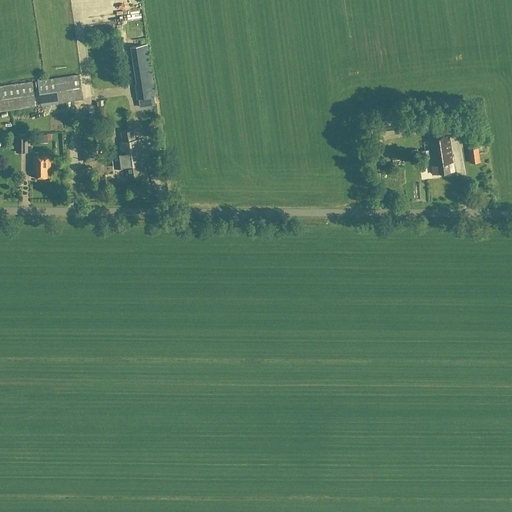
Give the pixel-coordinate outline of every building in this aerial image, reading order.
[(131,47),(134,67),(149,65),(147,44),(131,47)] [(36,82),(40,106),(82,99),(79,76),(36,82)] [(137,98),(154,96),(152,82),(135,84),(137,98)] [(0,87),(0,111),(35,106),(31,83),(0,87)] [(482,126),(480,113),(461,116),(463,129),(482,126)] [(370,119),(364,120),(366,134),(372,133),(372,134),(409,129),(409,128),(416,127),(414,114),(408,115),(407,114),(370,118),(370,119)] [(119,142),(121,153),(131,152),(132,155),(141,154),(139,140),(134,140),(133,131),(120,133),(122,142),(119,142)] [(27,153),(27,134),(16,134),(16,152),(27,153)] [(448,135),(430,137),(434,166),(431,166),(432,174),(453,171),(448,135)] [(476,139),(467,140),(471,163),(480,162),(476,139)] [(132,155),(131,152),(121,153),(123,167),(126,166),(127,179),(141,177),(139,165),(142,164),(141,154),(132,155)] [(32,171),(34,171),(34,178),(43,178),(47,178),(47,169),(50,169),(50,157),(33,156),(32,171)]
